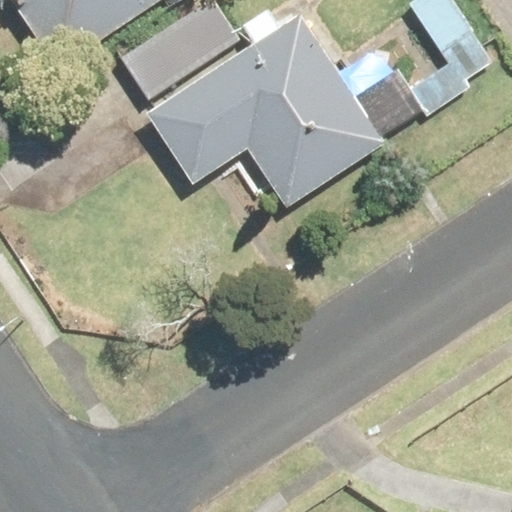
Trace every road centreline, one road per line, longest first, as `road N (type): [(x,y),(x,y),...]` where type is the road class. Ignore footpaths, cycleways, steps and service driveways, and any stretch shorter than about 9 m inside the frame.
road 1 (residential): [(101,511),(511,240)]
road 2 (residential): [(0,396),(72,511)]
